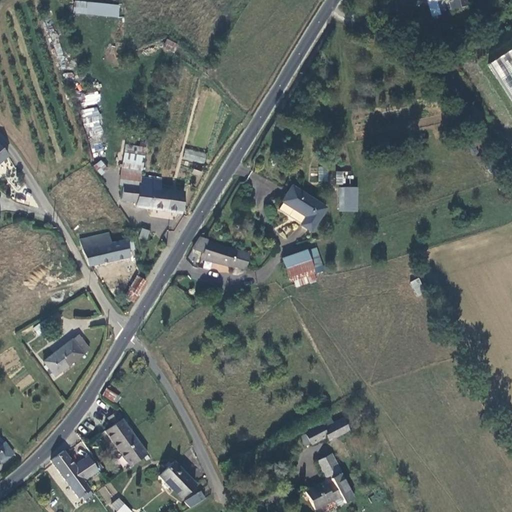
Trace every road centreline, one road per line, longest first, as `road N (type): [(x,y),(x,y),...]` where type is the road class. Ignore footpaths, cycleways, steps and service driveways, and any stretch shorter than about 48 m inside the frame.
road 1 (tertiary): [(128,334),(334,0)]
road 2 (unclassified): [(0,133),(29,166),(128,334)]
road 3 (unclassified): [(128,334),(173,394),(230,511)]
road 4 (tertiary): [(0,488),(79,413),(128,334)]
